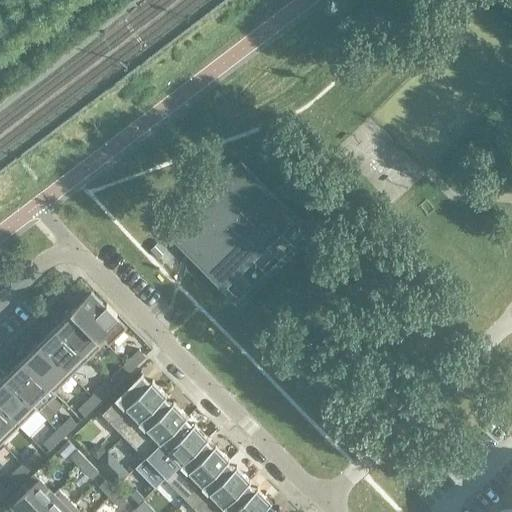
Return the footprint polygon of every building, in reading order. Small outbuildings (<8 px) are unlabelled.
[(240,161),(168,231),(169,232),(197,204),(205,212),(204,218),(199,217),(189,252),(218,281),(225,277),(229,272),(237,262),(241,257),(249,252),(264,244),(270,240),(274,235),(278,230),(289,212),(285,208),(286,208),(240,161)] [(158,241),(150,250),(158,258),(167,249),(158,241)] [(262,267),(268,273),(280,261),(274,255),(262,267)] [(105,305),(91,291),(73,308),(105,341),(108,344),(126,327),(115,316),(117,314),(106,303),(105,305)] [(105,341),(73,308),(56,325),(88,358),(105,341)] [(88,358),(56,325),(39,342),(71,375),(88,358)] [(71,375),(39,342),(21,359),(53,392),(71,375)] [(138,349),(125,362),(132,368),(145,356),(138,349)] [(55,394),(53,392),(21,359),(4,376),(36,409),(38,411),(55,394)] [(132,368),(125,362),(112,375),(118,381),(132,368)] [(142,376),(141,374),(101,413),(123,435),(165,393),(152,380),(146,385),(140,378),(142,376)] [(36,409),(4,376),(0,379),(0,406),(19,426),(36,409)] [(104,382),(91,395),(97,402),(111,389),(104,382)] [(166,394),(165,393),(123,435),(144,457),(186,415),(173,401),(167,406),(161,399),(166,394)] [(97,402),(91,395),(78,408),(84,415),(97,402)] [(19,426),(0,406),(0,440),(2,442),(19,426)] [(187,416),(186,415),(144,457),(165,478),(207,436),(194,422),(188,428),(182,421),(187,416)] [(69,416),(56,429),(63,436),(76,423),(69,416)] [(63,436),(56,429),(43,442),(50,449),(63,436)] [(208,437),(207,436),(165,478),(186,499),(228,458),(215,444),(209,449),(203,442),(208,437)] [(35,450),(22,463),(28,470),(42,457),(35,450)] [(87,461),(77,450),(70,457),(80,467),(87,461)] [(104,455),(97,462),(104,469),(111,462),(104,455)] [(229,459),(228,458),(186,499),(198,511),(216,511),(249,479),(236,465),(230,470),(224,464),(229,459)] [(98,472),(87,461),(80,467),(91,478),(98,472)] [(28,470),(22,463),(9,476),(15,483),(28,470)] [(13,504),(20,511),(35,511),(59,489),(58,488),(53,493),(38,479),(13,504)] [(116,490),(105,479),(99,486),(109,497),(116,490)] [(250,480),(249,479),(216,511),(258,511),(270,501),(257,487),(251,492),(245,485),(250,480)] [(136,487),(130,493),(139,501),(145,496),(136,487)] [(64,511),(73,503),(59,489),(35,511),(64,511)] [(126,501),(116,490),(109,497),(120,507),(126,501)] [(142,501),(134,509),(137,511),(145,511),(150,508),(142,501)] [(271,501),(270,501),(258,511),(281,511),(278,508),(273,511),(271,511),(266,507),(271,501)] [(81,511),(73,503),(64,511),(81,511)]
